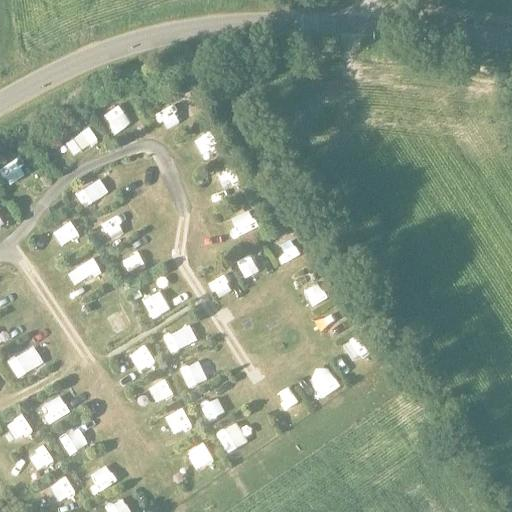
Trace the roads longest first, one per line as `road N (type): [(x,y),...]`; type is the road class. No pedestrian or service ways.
road 1 (unclassified): [(0,103),(92,57),(152,38),(248,25),(370,26)]
road 2 (track): [(154,473),(8,244)]
road 3 (track): [(253,378),(175,257),(183,209)]
road 4 (unclassified): [(370,26),(511,43)]
